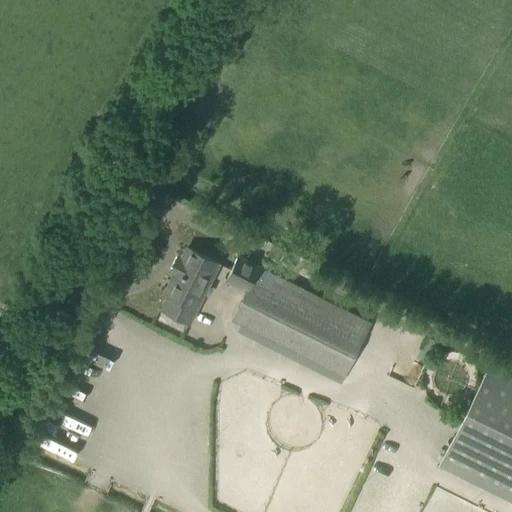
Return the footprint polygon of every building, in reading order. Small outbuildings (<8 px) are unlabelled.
[(220,265),(218,264),(187,248),(164,294),(197,310),(220,265)] [(294,256),(283,250),(278,260),(289,265),(294,256)] [(224,281),(245,292),(258,265),(237,255),(224,281)] [(231,320),(345,377),(372,323),(258,265),(245,292),(231,320)] [(424,350),(429,326),(416,324),(412,347),(424,350)] [(511,362),(495,354),(484,375),(438,466),(511,503),(511,362)] [(50,422),(46,432),(79,444),(83,434),(50,422)]
